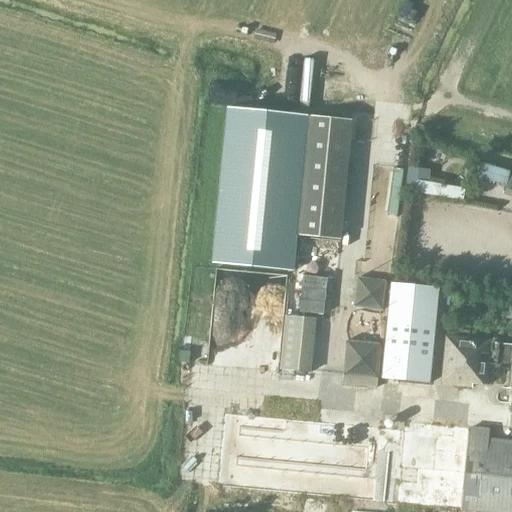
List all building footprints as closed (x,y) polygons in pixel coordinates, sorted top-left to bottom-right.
[(228,109),(213,265),(293,273),(297,236),(299,236),(342,240),(353,120),(311,116),(228,109)] [(409,167),(406,192),(416,193),(418,182),(420,169),(409,167)] [(418,182),(416,193),(463,202),(465,190),(418,182)] [(391,284),(382,380),(430,385),(440,289),(391,284)] [(284,316),(279,370),(299,371),(311,372),(316,319),(284,316)] [(446,340),(442,385),(472,388),(472,385),(488,387),(490,369),(511,370),(511,386),(511,390),(510,406),(511,406),(511,347),(447,337),(446,340)] [(470,429),(462,511),(469,511),(511,511),(511,444),(489,442),(490,431),(470,429)] [(256,435),(251,492),(300,496),(301,479),(320,481),(318,498),(450,510),(456,448),(432,446),(431,451),(412,449),(413,445),(325,436),(325,441),(256,435)]
